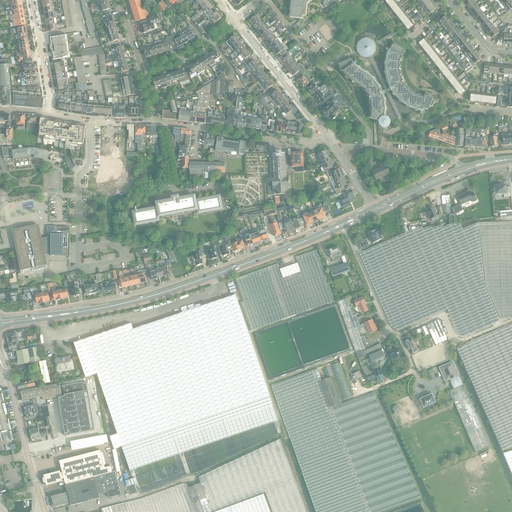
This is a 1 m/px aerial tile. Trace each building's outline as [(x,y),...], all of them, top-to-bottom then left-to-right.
[(145,17),(149,16),(147,9),(143,10),(140,0),(127,0),(128,1),(129,1),(135,22),(146,19),(145,17)] [(168,0),(170,2),(165,6),(162,2),(156,6),(162,13),(168,9),(167,9),(178,0),(168,0)] [(203,0),(199,4),(203,9),(209,4),(206,0),(203,0)] [(302,18),(302,16),(305,16),(307,4),(311,0),(322,0),(324,2),(323,3),(323,5),(324,6),(325,7),(326,7),(328,6),(335,0),(291,0),(291,8),(290,17),(301,19),(302,18)] [(389,8),(390,10),(398,4),(395,0),(389,5),(390,7),(389,8)] [(435,11),(439,8),(432,0),(417,0),(429,14),(434,10),(435,11)] [(467,9),(469,11),(477,4),(473,0),(467,6),(468,8),(467,9)] [(110,9),(108,3),(101,5),(102,11),(101,12),(102,14),(107,13),(107,10),(110,9)] [(204,11),(207,13),(213,9),(209,4),(203,9),(199,12),(196,14),(190,19),(192,21),(198,16),(204,11)] [(393,11),(395,13),(401,8),(398,4),(390,10),(392,12),(393,11)] [(471,11),(473,14),(483,6),(484,5),(482,4),(480,6),(480,7),(479,8),(477,4),(469,11),(470,12),(471,11)] [(485,8),(483,6),(473,14),(475,16),(473,17),(475,19),(483,12),(481,10),(485,8)] [(395,16),(397,18),(405,12),(401,8),(395,13),(397,15),(395,16)] [(209,19),(210,19),(217,13),(213,9),(207,13),(205,14),(209,19)] [(399,19),(401,21),(408,16),(405,12),(397,18),(398,20),(399,19)] [(478,19),(479,22),(486,16),(483,12),(475,19),(476,20),(478,19)] [(217,13),(210,19),(209,19),(207,21),(208,23),(209,22),(213,27),(215,24),(221,19),(217,13)] [(105,18),(106,24),(114,22),(112,15),(108,16),(108,14),(101,16),(101,19),(105,18)] [(440,27),(442,25),(448,20),(445,16),(444,15),(442,17),(443,18),(437,23),(440,27)] [(251,23),(253,26),(260,21),(256,16),(249,21),(250,21),(250,22),(251,23)] [(402,25),(403,26),(411,20),(408,16),(401,21),(403,24),(402,25)] [(480,25),(481,27),(489,20),(486,16),(479,22),(481,24),(480,25)] [(153,24),(162,21),(161,18),(148,22),(149,25),(146,26),(146,25),(140,27),(142,34),(148,32),(148,31),(155,29),(153,24)] [(205,19),(196,26),(198,29),(201,27),(204,24),(207,21),(205,19)] [(414,24),(411,20),(403,26),(405,28),(406,27),(407,29),(414,24)] [(450,22),(448,20),(442,25),(445,29),(453,23),(452,21),(450,22)] [(484,27),(486,30),(492,24),(489,20),(481,27),(483,28),(484,27)] [(262,23),(260,21),(253,26),(254,26),(254,27),(255,28),(257,30),(266,24),(264,22),(262,23)] [(106,24),(108,30),(116,28),(114,22),(106,24)] [(296,30),(302,25),(299,22),(293,26),(296,30)] [(454,25),(453,23),(445,29),(448,33),(455,28),(453,26),(454,25)] [(270,29),(266,24),(257,30),(261,35),(270,29)] [(486,33),(488,35),(496,28),(492,24),(486,30),(487,32),(486,33)] [(280,29),(284,34),(288,30),(284,25),(280,29)] [(189,28),(184,31),(189,41),(192,39),(192,40),(194,38),(195,37),(193,35),(196,33),(190,26),(189,27),(189,28)] [(27,29),(26,28),(25,28),(25,27),(16,29),(16,32),(11,33),(11,35),(14,35),(26,33),(26,31),(27,30),(27,29)] [(106,34),(107,37),(118,34),(116,28),(108,30),(109,33),(106,34)] [(457,30),(455,28),(448,33),(451,37),(459,31),(458,30),(457,30)] [(499,32),(496,28),(488,35),(489,36),(490,36),(492,38),(499,32)] [(261,35),(265,40),(274,34),(270,29),(261,35)] [(187,42),(189,41),(184,31),(178,34),(184,44),(184,43),(185,44),(187,43),(187,42)] [(461,33),(459,31),(451,37),(454,41),(461,36),(459,34),(461,33)] [(49,38),(52,60),(53,60),(53,61),(70,58),(66,34),(49,37),(49,38)] [(119,40),(118,34),(107,37),(109,43),(106,44),(107,46),(117,44),(116,41),(119,40)] [(181,45),(184,44),(178,34),(169,38),(170,41),(173,46),(176,44),(178,47),(179,46),(179,47),(181,46),(181,45)] [(277,39),(277,38),(274,34),(265,40),(269,45),(277,39)] [(226,42),(230,47),(238,41),(234,35),(228,40),(226,42)] [(463,38),(461,36),(454,41),(457,45),(465,39),(464,37),(463,38)] [(277,38),(277,39),(269,45),(273,50),(279,45),(281,43),(277,38)] [(365,57),(368,57),(368,56),(370,55),(371,54),(372,55),(374,53),(375,51),(374,50),(374,49),(374,46),(373,44),(372,42),(371,41),(369,40),(368,39),(367,38),(366,38),(365,39),(365,40),(363,41),(361,42),(360,42),(359,42),(358,42),(358,43),(358,44),(359,45),(358,47),(358,49),(359,51),(360,53),(362,55),(361,55),(362,55),(363,56),(365,57)] [(419,46),(421,48),(428,42),(425,38),(418,43),(420,45),(419,46)] [(467,41),(465,39),(457,45),(461,49),(467,44),(466,42),(467,41)] [(164,40),(161,41),(164,52),(167,51),(169,51),(169,50),(170,50),(169,47),(173,46),(170,41),(167,41),(167,42),(165,43),(164,40)] [(154,43),(155,46),(158,54),(164,52),(161,41),(154,43)] [(230,47),(234,52),(242,46),(238,41),(230,47)] [(423,49),(425,51),(432,46),(428,42),(421,48),(422,50),(423,49)] [(390,86),(389,87),(391,91),(393,90),(395,94),(401,101),(409,106),(417,109),(422,110),(422,108),(425,108),(428,110),(429,106),(432,107),(434,101),(432,100),(433,98),(428,95),(427,96),(425,96),(425,95),(424,95),(424,97),(420,97),(420,98),(418,97),(418,96),(414,94),(413,95),(412,94),(413,93),(409,90),(408,91),(407,90),(408,89),(405,85),(404,86),(402,84),(404,84),(400,77),(399,77),(399,75),(400,75),(399,70),(398,71),(398,69),(399,69),(399,64),(398,64),(398,62),(400,62),(401,58),(399,57),(400,55),(401,56),(403,52),(402,51),(403,50),(404,50),(405,50),(394,43),(391,47),(388,55),(386,64),(386,73),(388,82),(390,86)] [(148,45),(149,48),(152,55),(158,54),(155,46),(152,47),(152,44),(148,45)] [(469,46),(467,44),(461,49),(464,53),(472,47),(470,45),(469,46)] [(116,55),(123,52),(121,46),(118,47),(117,45),(110,47),(113,56),(116,55)] [(149,48),(148,45),(145,46),(146,48),(143,49),(146,57),(152,55),(149,48)] [(283,50),(279,45),(273,50),(275,53),(274,53),(276,55),(276,54),(277,55),(279,53),(281,56),(286,52),(284,49),(283,50)] [(234,52),(237,57),(238,57),(246,51),(242,46),(234,52)] [(425,54),(427,56),(435,50),(432,46),(425,51),(427,53),(425,54)] [(473,49),(472,47),(464,53),(467,57),(474,52),(472,50),(473,49)] [(31,52),(30,51),(29,51),(29,50),(20,51),(16,52),(18,62),(24,61),(24,63),(31,62),(31,59),(30,59),(29,53),(31,53),(31,52)] [(429,57),(431,59),(438,54),(435,50),(427,56),(428,58),(429,57)] [(215,51),(210,54),(214,61),(219,57),(215,51)] [(243,65),(244,64),(250,60),(248,57),(250,56),(246,51),(238,57),(237,57),(243,65)] [(116,55),(118,61),(125,58),(123,52),(116,55)] [(281,61),(285,66),(294,60),(292,57),(290,59),(288,56),(289,55),(287,52),(282,57),(284,59),(281,61)] [(476,54),(474,52),(467,57),(470,61),(478,55),(477,53),(476,54)] [(216,63),(214,61),(210,54),(207,56),(207,55),(205,56),(205,57),(204,57),(209,64),(210,67),(216,63)] [(432,62),(433,64),(441,58),(438,54),(431,59),(433,61),(432,62)] [(480,57),(478,55),(470,61),(468,62),(472,67),(475,65),(480,60),(478,58),(480,57)] [(204,67),(209,64),(204,57),(199,61),(204,67)] [(118,61),(119,67),(127,64),(125,58),(118,61)] [(436,65),(438,67),(444,62),(441,58),(433,64),(435,66),(436,65)] [(289,71),(295,66),(297,64),(295,62),(296,61),(294,59),(294,60),(285,66),(289,71)] [(369,118),(379,121),(379,123),(379,125),(380,126),(382,127),(384,128),(386,128),(387,127),(389,125),(389,124),(388,123),(387,119),(388,118),(387,117),(386,117),(385,119),(384,119),(384,118),(385,108),(384,99),(382,95),(384,94),(382,90),(380,91),(378,87),(373,79),(366,73),(359,70),(355,66),(351,61),(350,59),(338,64),(341,69),(342,69),(343,71),(346,76),(347,75),(349,77),(348,78),(353,81),(356,82),(355,83),(359,85),(360,83),(362,85),(361,86),(364,89),(365,88),(366,90),(365,91),(368,94),(369,93),(370,95),(368,96),(369,97),(369,98),(370,98),(370,99),(371,103),(373,103),(373,105),(371,105),(372,110),(373,110),(373,112),(371,112),(371,116),(372,116),(372,118),(369,117),(369,118)] [(8,60),(0,60),(0,95),(1,95),(1,98),(3,98),(3,102),(4,102),(4,106),(11,106),(10,95),(8,67),(10,67),(12,67),(12,65),(8,65),(8,60)] [(247,74),(252,70),(258,65),(254,60),(251,62),(250,60),(244,64),(246,66),(245,67),(247,70),(245,72),(247,74)] [(205,70),(204,67),(199,61),(197,62),(196,62),(194,63),(195,64),(194,64),(200,73),(205,70)] [(22,73),(23,73),(34,72),(33,65),(32,66),(31,62),(24,63),(22,63),(23,70),(21,70),(22,73)] [(438,70),(440,72),(447,66),(444,62),(438,67),(439,69),(438,70)] [(129,71),(127,64),(119,67),(121,73),(129,71)] [(197,75),(200,73),(194,64),(188,68),(190,70),(187,71),(190,76),(196,72),(197,75)] [(252,70),(255,75),(262,70),(258,65),(252,70)] [(295,66),(289,71),(293,76),(295,75),(297,77),(303,72),(301,69),(299,71),(297,68),(299,67),(297,65),(295,66)] [(442,73),(444,75),(451,70),(447,66),(440,72),(441,74),(442,73)] [(176,72),(179,80),(179,83),(189,80),(186,72),(183,73),(183,70),(176,72)] [(255,75),(259,80),(265,75),(262,70),(255,75)] [(444,78),(446,80),(454,74),(451,70),(444,75),(445,77),(444,78)] [(304,71),(303,72),(297,77),(299,79),(297,81),(299,84),(300,83),(303,87),(308,83),(306,79),(309,77),(304,71)] [(173,82),(179,80),(176,72),(170,74),(173,82)] [(173,84),(173,82),(170,74),(164,76),(167,86),(173,84)] [(218,79),(196,92),(197,94),(198,97),(209,98),(213,95),(216,95),(215,94),(224,95),(225,93),(225,86),(225,74),(218,79)] [(448,81),(450,83),(457,78),(454,74),(446,80),(447,82),(448,81)] [(259,80),(257,82),(261,87),(269,80),(265,75),(259,80)] [(161,88),(167,86),(164,76),(158,78),(161,85),(161,88)] [(119,79),(120,85),(132,83),(131,77),(119,79)] [(154,87),(161,85),(158,78),(152,79),(154,87)] [(451,86),(452,88),(460,82),(457,78),(450,83),(452,85),(451,86)] [(273,85),(269,80),(261,87),(262,89),(265,92),(273,85)] [(455,89),(456,91),(463,86),(460,82),(452,88),(454,90),(455,89)] [(120,85),(121,91),(133,89),(132,83),(120,85)] [(333,95),(336,98),(339,96),(336,92),(334,94),(327,85),(326,86),(324,84),(319,88),(318,86),(317,87),(314,84),(307,89),(311,94),(314,93),(320,101),(318,103),(320,105),(322,103),(322,104),(333,95)] [(466,90),(463,86),(456,91),(460,95),(461,96),(463,95),(462,93),(466,90)] [(106,97),(108,96),(112,96),(112,98),(114,98),(112,89),(105,90),(106,97)] [(134,95),(133,89),(121,91),(122,97),(134,95)] [(235,96),(237,97),(245,98),(249,95),(247,92),(246,90),(243,91),(235,90),(235,96)] [(269,97),(273,102),(281,95),(277,90),(275,92),(273,90),(268,94),(270,96),(269,97)] [(12,102),(12,104),(11,106),(41,109),(42,98),(41,98),(42,94),(31,93),(24,92),(19,91),(12,91),(12,95),(12,102)] [(197,107),(196,113),(201,114),(200,123),(205,123),(206,117),(206,114),(203,113),(204,110),(200,110),(201,108),(208,109),(208,107),(214,108),(214,103),(213,95),(209,98),(198,97),(198,99),(198,101),(198,103),(197,107)] [(275,108),(279,105),(285,100),(281,95),(273,102),(272,103),(274,105),(273,105),(275,108)] [(56,102),(55,106),(56,108),(58,109),(58,111),(64,111),(65,102),(66,100),(65,100),(66,97),(61,96),(61,100),(60,99),(60,100),(59,100),(59,102),(56,102)] [(344,103),(339,96),(336,98),(330,103),(331,104),(322,111),(327,117),(329,119),(331,118),(332,119),(333,119),(334,119),(336,118),(335,117),(336,116),(334,115),(336,113),(336,112),(339,110),(337,108),(344,103)] [(237,97),(236,110),(234,126),(237,126),(241,127),(242,128),(244,127),(245,128),(245,126),(247,113),(243,113),(239,112),(239,111),(240,111),(242,102),(245,103),(245,98),(237,97)] [(263,98),(260,101),(264,105),(267,106),(268,106),(269,105),(263,98)] [(280,112),(289,105),(285,100),(279,105),(281,108),(276,112),(278,114),(280,112)] [(125,106),(119,106),(119,118),(125,118),(125,107),(127,107),(127,101),(125,101),(125,106)] [(171,112),(177,113),(174,101),(169,101),(171,112)] [(287,120),(288,120),(296,120),(290,112),(293,110),(289,105),(280,112),(282,114),(284,112),(286,115),(283,117),(287,120)] [(227,121),(225,120),(224,125),(230,125),(230,126),(230,127),(232,127),(232,126),(233,126),(234,126),(236,110),(228,109),(227,121)] [(176,120),(176,114),(171,113),(171,112),(170,112),(170,111),(162,110),(161,119),(176,120)] [(221,114),(217,113),(216,113),(216,112),(215,112),(214,116),(212,116),(211,124),(220,125),(221,114)] [(26,120),(27,114),(16,114),(15,130),(24,130),(25,120),(26,120)] [(36,124),(37,115),(28,114),(26,131),(33,131),(34,123),(36,124)] [(458,127),(464,124),(460,115),(454,117),(458,127)] [(39,117),(37,137),(38,135),(43,136),(43,138),(48,138),(48,141),(54,141),(54,139),(65,140),(65,143),(65,142),(71,143),(70,146),(76,146),(77,144),(82,144),(82,147),(83,138),(85,138),(85,129),(84,129),(84,125),(75,124),(75,125),(71,125),(71,123),(62,122),(62,121),(53,120),(53,121),(49,121),(49,119),(45,119),(46,118),(46,117),(39,117)] [(286,133),(288,121),(283,121),(283,120),(278,119),(276,131),(283,132),(283,133),(285,133),(286,133)] [(288,120),(288,121),(286,133),(288,133),(287,134),(290,134),(290,133),(292,134),(295,135),(296,134),(300,135),(301,134),(303,119),(296,120),(288,120)] [(442,131),(443,132),(443,133),(442,135),(439,134),(437,139),(444,142),(446,136),(447,134),(448,134),(448,132),(445,131),(446,129),(448,128),(446,125),(441,127),(442,131)] [(511,125),(509,126),(510,134),(502,135),(503,140),(504,145),(511,143),(511,125)] [(147,136),(146,126),(135,126),(135,143),(137,143),(137,146),(137,150),(142,150),(142,138),(145,138),(145,139),(147,139),(147,136)] [(11,145),(12,128),(6,128),(6,134),(0,134),(0,144),(11,145)] [(181,129),(174,128),(173,130),(169,130),(172,155),(175,155),(175,150),(176,149),(175,140),(179,139),(180,134),(181,135),(181,129)] [(436,139),(437,139),(439,134),(442,135),(443,133),(443,132),(439,131),(439,128),(430,131),(428,137),(436,139)] [(115,183),(135,183),(135,163),(122,163),(126,159),(126,129),(103,129),(103,131),(96,131),(96,133),(96,139),(113,139),(113,154),(106,161),(99,161),(99,168),(91,168),(92,175),(84,175),(84,183),(87,185),(87,190),(94,190),(114,172),(115,173),(115,183)] [(191,130),(181,129),(181,135),(180,134),(179,139),(180,139),(180,141),(183,142),(184,139),(185,139),(185,137),(186,137),(186,135),(191,135),(191,130)] [(493,134),(494,137),(490,138),(489,135),(487,136),(487,140),(487,142),(490,142),(491,147),(492,147),(494,147),(494,146),(497,146),(497,141),(498,141),(497,133),(493,134)] [(213,146),(215,137),(209,136),(210,135),(204,134),(203,145),(203,147),(207,148),(207,146),(213,146)] [(456,146),(456,140),(456,138),(448,134),(447,134),(446,136),(444,142),(453,145),(454,145),(456,145),(456,146)] [(248,152),(249,146),(245,146),(246,142),(244,142),(244,141),(240,141),(239,141),(238,142),(224,140),(224,138),(217,137),(215,151),(228,153),(227,155),(231,155),(231,152),(237,153),(236,156),(239,157),(240,154),(244,155),(245,151),(248,152)] [(254,149),(260,150),(259,152),(267,151),(267,150),(266,150),(267,145),(257,144),(256,147),(254,146),(254,149)] [(3,157),(4,157),(4,160),(11,159),(12,160),(30,157),(32,158),(42,160),(44,150),(34,148),(29,148),(11,150),(10,146),(1,147),(3,157)] [(179,155),(179,160),(182,160),(182,157),(189,157),(189,153),(190,147),(180,146),(179,151),(179,155)] [(320,162),(321,161),(328,158),(325,151),(316,155),(317,158),(318,158),(320,162)] [(65,153),(69,165),(70,165),(71,168),(74,167),(70,152),(65,153)] [(292,168),(291,161),(288,161),(288,156),(284,157),(284,154),(281,154),(281,153),(277,153),(277,154),(273,154),(274,157),(271,158),(272,180),(270,180),(270,183),(268,183),(269,195),(283,195),(284,198),(292,198),(290,178),(289,178),(288,169),(292,169),(292,168)] [(291,153),(291,161),(292,168),(296,167),(297,172),(303,172),(303,171),(309,171),(309,169),(307,169),(306,166),(303,166),(303,153),(291,153)] [(179,160),(177,160),(177,164),(181,164),(181,168),(188,168),(189,157),(182,157),(182,160),(179,160)] [(325,172),(326,171),(331,169),(333,168),(332,165),(333,165),(330,158),(328,158),(321,161),(323,165),(322,166),(322,167),(324,172),(325,172)] [(376,180),(390,173),(384,162),(379,164),(381,168),(372,172),(376,180)] [(190,163),(189,170),(190,170),(190,180),(203,180),(203,178),(208,178),(208,173),(214,173),(214,175),(221,175),(221,176),(224,176),(224,164),(190,163)] [(331,182),(334,181),(342,178),(342,177),(339,170),(332,172),(331,169),(326,171),(327,173),(331,182)] [(343,177),(342,177),(342,178),(334,181),(331,182),(336,193),(339,192),(343,190),(342,187),(346,185),(343,177)] [(495,187),(493,187),(494,194),(496,193),(496,194),(503,193),(504,197),(511,197),(510,186),(506,187),(506,185),(502,185),(499,185),(495,186),(495,187)] [(339,202),(336,204),(338,209),(341,208),(342,209),(342,210),(351,206),(350,203),(356,201),(352,189),(343,193),(345,199),(339,202)] [(472,202),(476,200),(473,193),(469,195),(468,192),(458,197),(461,205),(472,200),(472,202)] [(172,201),(158,203),(160,216),(195,209),(193,197),(178,199),(178,195),(176,196),(173,197),(173,196),(171,197),(172,201)] [(449,195),(441,196),(442,206),(443,214),(449,214),(451,214),(449,195)] [(196,201),(198,213),(203,212),(202,211),(208,210),(208,211),(213,210),(213,209),(215,208),(216,210),(220,209),(218,197),(196,201)] [(318,210),(315,211),(319,220),(325,217),(320,206),(316,207),(318,210)] [(156,208),(134,212),(137,224),(141,223),(141,222),(143,222),(144,223),(148,222),(148,221),(154,220),(154,221),(158,220),(156,208)] [(308,211),(309,213),(313,223),(319,220),(315,211),(314,208),(308,211)] [(432,221),(437,219),(436,216),(437,216),(433,208),(432,208),(430,208),(430,209),(427,211),(429,215),(428,216),(429,219),(431,219),(432,221)] [(307,225),(313,223),(309,213),(306,215),(305,212),(302,213),(307,225)] [(292,221),(291,221),(292,225),(295,223),(297,229),(303,226),(301,219),(297,220),(297,221),(295,222),(294,219),(292,220),(292,221)] [(294,230),(292,225),(291,221),(290,220),(282,223),(285,233),(294,230)] [(511,221),(478,223),(462,230),(460,224),(455,226),(454,223),(442,228),(440,225),(432,229),(431,226),(423,229),(421,226),(384,242),(359,254),(391,327),(400,330),(448,309),(459,336),(465,337),(500,321),(485,285),(479,230),(480,230),(486,286),(500,318),(511,317),(511,221)] [(277,222),(273,224),(269,225),(270,229),(271,233),(273,232),(275,237),(280,235),(280,234),(281,234),(277,222)] [(19,228),(14,229),(22,267),(20,267),(21,273),(24,273),(23,270),(32,269),(32,271),(47,268),(44,253),(51,253),(51,256),(68,256),(68,241),(68,235),(68,233),(68,231),(68,227),(47,226),(47,238),(42,240),(41,239),(41,240),(40,241),(36,225),(27,227),(28,230),(20,232),(19,228)] [(265,229),(260,231),(263,241),(264,241),(267,240),(267,239),(267,240),(269,239),(265,229)] [(368,234),(372,242),(373,243),(382,239),(377,229),(368,234)] [(253,245),(253,244),(249,232),(245,234),(244,230),(241,231),(239,235),(242,236),(244,236),(248,246),(250,245),(251,246),(253,245)] [(256,230),(254,231),(258,243),(260,242),(261,242),(263,242),(263,241),(260,231),(257,232),(256,230)] [(254,231),(249,232),(253,244),(254,244),(256,244),(256,243),(258,243),(254,231)] [(237,242),(232,244),(235,252),(244,248),(241,241),(243,240),(242,237),(236,239),(237,242)] [(227,248),(232,246),(230,241),(227,242),(228,245),(224,247),(223,245),(218,247),(221,256),(222,255),(222,256),(229,254),(227,248)] [(367,241),(365,242),(361,244),(364,250),(369,247),(367,242),(367,241)] [(215,250),(217,249),(216,246),(214,246),(214,249),(207,251),(210,260),(211,259),(212,260),(214,259),(214,258),(217,257),(215,252),(216,252),(215,250)] [(136,249),(134,249),(136,254),(140,253),(141,256),(143,256),(142,251),(141,251),(140,247),(139,247),(135,248),(136,249)] [(332,277),(350,271),(344,255),(343,256),(341,252),(340,252),(338,247),(328,251),(332,258),(336,257),(337,259),(341,257),(344,264),(329,268),(332,277)] [(200,257),(202,256),(200,250),(198,251),(199,254),(192,256),(195,262),(194,262),(195,266),(196,265),(196,266),(202,264),(200,257)] [(295,257),(297,263),(300,272),(282,278),(279,270),(277,264),(235,279),(243,302),(240,303),(250,331),(335,301),(320,259),(316,250),(295,257)] [(144,263),(152,260),(150,253),(143,256),(144,263)] [(160,267),(161,268),(164,276),(169,274),(168,271),(173,270),(169,260),(166,261),(167,264),(163,265),(162,266),(160,267)] [(297,263),(279,270),(282,278),(300,272),(297,263)] [(158,278),(155,270),(155,268),(151,270),(149,271),(149,272),(152,280),(158,278)] [(161,268),(155,270),(158,278),(164,276),(161,268)] [(137,272),(138,275),(140,283),(146,282),(144,274),(143,270),(137,272)] [(13,278),(9,279),(10,283),(11,283),(17,282),(16,274),(13,275),(13,278)] [(126,276),(126,278),(128,286),(134,285),(132,277),(129,277),(128,275),(126,276)] [(77,296),(77,295),(79,295),(78,289),(79,289),(78,285),(81,284),(80,281),(80,279),(77,279),(77,282),(74,283),(75,286),(71,287),(70,284),(68,284),(69,287),(70,287),(72,296),(73,296),(74,297),(75,297),(76,297),(77,296)] [(106,283),(106,286),(107,291),(116,289),(114,281),(110,281),(110,282),(106,283)] [(53,283),(49,284),(50,290),(52,289),(54,299),(56,299),(57,300),(60,300),(60,299),(61,299),(59,290),(56,291),(55,289),(54,289),(53,283)] [(45,293),(42,293),(43,302),(44,302),(44,303),(47,303),(46,302),(47,302),(47,301),(49,300),(48,292),(50,292),(50,290),(49,284),(46,285),(47,289),(44,290),(45,293)] [(88,295),(92,294),(91,285),(84,286),(84,289),(85,289),(86,294),(88,294),(88,295)] [(12,290),(6,291),(6,293),(7,296),(8,296),(9,302),(13,301),(12,297),(15,296),(16,296),(15,294),(18,294),(17,289),(12,290)] [(31,293),(32,301),(36,300),(37,302),(39,302),(39,303),(40,303),(40,304),(43,303),(43,302),(42,293),(38,294),(38,293),(37,292),(31,293)] [(235,295),(133,330),(90,344),(97,374),(117,434),(110,436),(114,448),(121,445),(130,471),(278,420),(235,295)] [(362,313),(368,310),(365,303),(365,302),(363,297),(354,301),(356,306),(358,305),(362,313)] [(347,298),(337,302),(356,352),(365,349),(358,330),(357,327),(360,326),(360,325),(356,315),(353,316),(347,298)] [(360,326),(357,327),(358,330),(366,326),(369,333),(377,330),(375,325),(374,326),(372,320),(360,325),(360,326)] [(438,320),(414,330),(415,331),(416,335),(420,333),(423,332),(425,336),(430,334),(436,345),(447,340),(438,320)] [(511,323),(457,348),(503,450),(511,446),(511,323)] [(86,378),(97,374),(90,344),(133,330),(131,324),(74,343),(86,378)] [(6,335),(9,345),(18,343),(16,333),(6,335)] [(413,353),(418,351),(416,346),(415,342),(413,342),(412,339),(409,340),(408,339),(405,340),(405,342),(408,350),(411,348),(413,353)] [(391,358),(400,354),(398,348),(392,351),(391,347),(387,348),(389,352),(391,358)] [(16,352),(17,355),(18,361),(11,362),(11,366),(40,361),(37,348),(16,352)] [(372,363),(384,358),(381,350),(369,356),(372,363)] [(57,370),(62,369),(62,370),(72,368),(70,358),(62,359),(62,358),(56,359),(56,362),(56,363),(57,370)] [(43,384),(50,382),(45,361),(39,362),(43,384)] [(468,397),(459,375),(453,361),(439,367),(445,381),(449,380),(453,389),(449,390),(475,452),(490,446),(469,396),(468,397)] [(344,399),(351,396),(339,362),(331,365),(344,399)] [(325,376),(333,374),(330,365),(322,368),(325,376)] [(374,371),(376,376),(383,374),(380,368),(374,371)] [(341,404),(329,408),(319,381),(321,380),(320,376),(317,369),(271,386),(309,492),(315,509),(316,511),(382,511),(421,498),(373,392),(341,404)] [(431,369),(426,372),(431,381),(436,378),(431,369)] [(385,380),(383,374),(376,376),(378,382),(385,380)] [(321,380),(319,381),(329,408),(341,404),(331,377),(321,380)] [(17,384),(18,390),(35,386),(40,385),(38,380),(34,381),(34,380),(17,384)] [(88,383),(64,387),(66,398),(59,399),(66,438),(97,432),(88,383)] [(36,388),(20,391),(22,401),(31,399),(33,406),(32,406),(32,404),(23,406),(24,411),(25,415),(26,415),(28,414),(30,414),(30,417),(34,416),(34,413),(39,412),(37,405),(46,403),(45,400),(62,396),(60,384),(40,387),(36,388)] [(435,402),(431,394),(420,399),(423,407),(428,405),(429,407),(432,406),(432,404),(435,402)] [(45,417),(38,419),(38,422),(44,421),(45,426),(50,425),(49,417),(45,417)] [(40,438),(47,436),(46,430),(39,432),(38,428),(29,430),(32,440),(40,438)] [(107,435),(71,440),(72,449),(109,444),(107,435)] [(198,477),(200,483),(210,511),(211,511),(236,503),(265,492),(272,511),(306,511),(299,492),(280,440),(198,477)] [(65,484),(104,475),(112,472),(110,466),(105,468),(100,450),(59,461),(62,473),(60,473),(44,477),(46,483),(62,479),(64,479),(65,484)] [(511,450),(503,453),(511,472),(511,450)] [(115,471),(112,472),(104,475),(108,492),(109,498),(121,495),(115,471)] [(99,495),(108,492),(104,475),(65,484),(66,487),(64,488),(65,491),(67,491),(67,493),(66,494),(66,493),(49,497),(50,499),(47,500),(49,506),(51,506),(52,508),(69,503),(69,502),(70,502),(70,505),(71,505),(71,506),(100,498),(99,495)] [(197,511),(188,488),(187,485),(183,483),(158,492),(142,498),(124,503),(102,509),(102,511),(197,511)] [(210,511),(200,483),(188,488),(197,511),(210,511)] [(215,511),(269,511),(263,495),(219,511),(215,511)]
